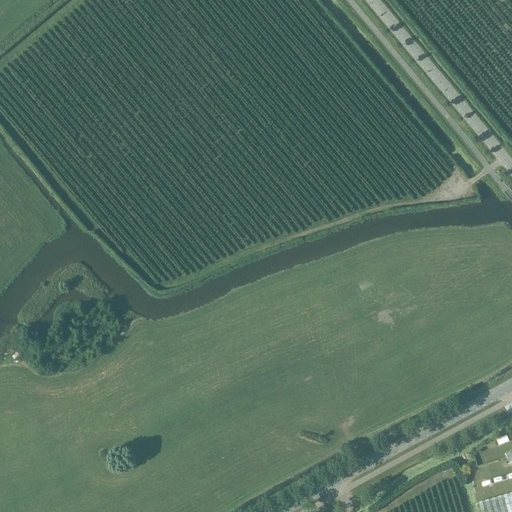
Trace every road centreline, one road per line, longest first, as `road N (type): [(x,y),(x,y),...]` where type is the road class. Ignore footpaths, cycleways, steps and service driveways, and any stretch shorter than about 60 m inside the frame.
road 1 (tertiary): [(281,511),(511,385)]
road 2 (tertiary): [(511,169),(369,0)]
road 3 (track): [(319,230),(381,208),(444,200),(503,158)]
